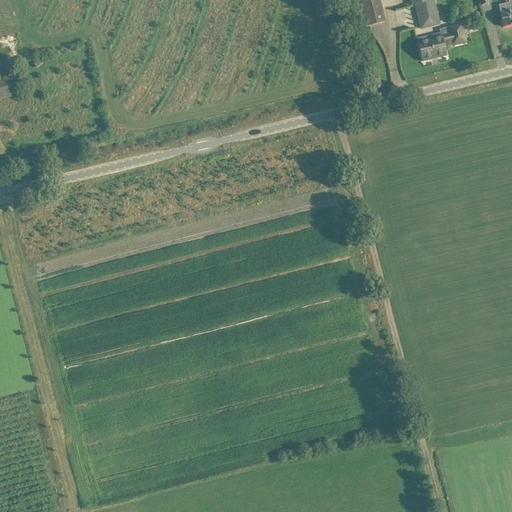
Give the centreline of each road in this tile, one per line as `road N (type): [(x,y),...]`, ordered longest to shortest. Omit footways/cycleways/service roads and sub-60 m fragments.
road 1 (unclassified): [(0,192),(511,72)]
road 2 (track): [(442,511),(337,112)]
